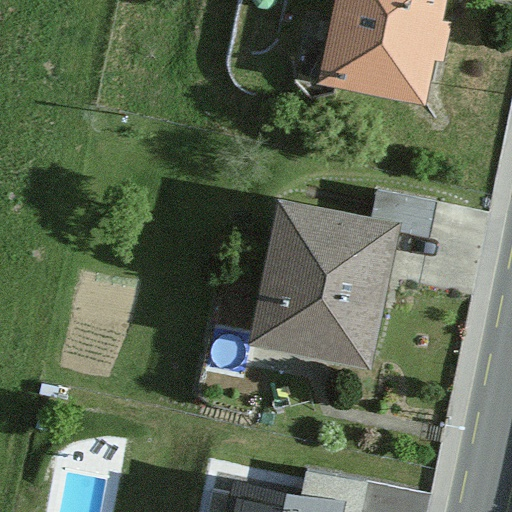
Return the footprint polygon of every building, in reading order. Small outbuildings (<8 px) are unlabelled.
[(343,0),(327,77),(422,97),(442,0),(343,0)] [(378,190),(371,222),(398,228),(429,235),(436,203),(378,190)] [(281,204),(254,338),(371,362),(398,228),(371,222),(281,204)] [(307,472),(301,500),(338,508),(358,511),(360,511),(366,484),(307,472)] [(238,487),(233,511),(336,511),(338,508),(301,500),(238,487)]
